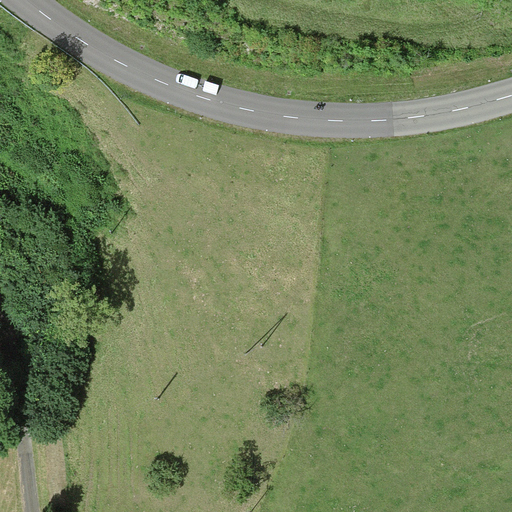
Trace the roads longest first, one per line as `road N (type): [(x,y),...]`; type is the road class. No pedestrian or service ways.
road 1 (tertiary): [(19,0),(127,69),(290,121),(391,121),(511,95)]
road 2 (track): [(29,511),(0,326)]
